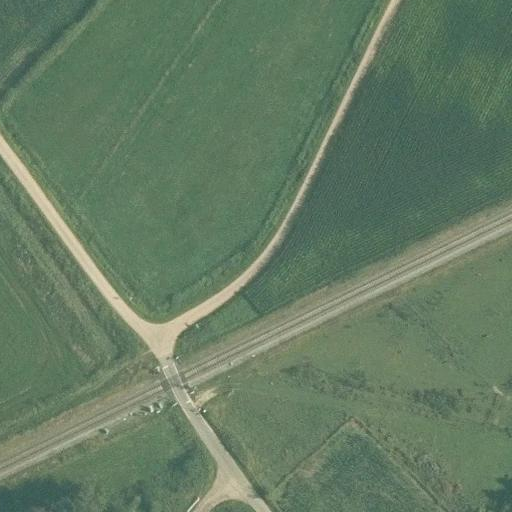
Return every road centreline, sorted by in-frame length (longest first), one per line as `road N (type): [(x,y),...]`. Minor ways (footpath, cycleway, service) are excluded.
road 1 (unclassified): [(396,0),(274,247),(222,297),(154,342)]
road 2 (unclassified): [(0,147),(100,286),(154,342)]
road 3 (unclassified): [(154,342),(184,403),(261,511)]
road 4 (track): [(159,348),(0,430)]
